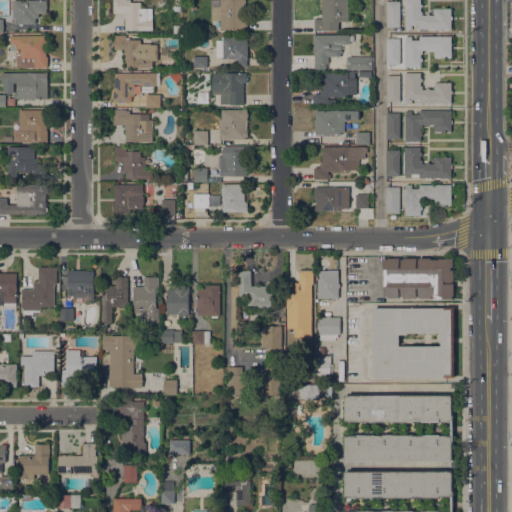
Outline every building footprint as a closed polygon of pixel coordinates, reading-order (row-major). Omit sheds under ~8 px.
[(47,0),(47,13),(39,13),(39,18),(36,18),(36,24),(23,24),(23,26),(19,26),(19,24),(15,24),(15,18),(13,18),(13,0),(47,0)] [(153,30),(125,30),(125,15),(124,15),(124,13),(113,13),(113,0),(131,0),(131,2),(141,2),(141,8),(152,8),(153,30)] [(221,30),(221,21),(211,21),(211,0),(246,0),(246,20),(247,20),(247,30),(221,30)] [(350,0),(350,22),(339,22),(339,30),(314,30),(314,19),(322,19),(322,7),(323,7),(323,0),(350,0)] [(405,0),(421,0),(421,4),(422,4),(422,7),(421,7),(421,12),(422,12),(422,15),(426,15),(426,14),(429,14),(429,15),(434,15),(434,8),(451,8),(451,16),(452,16),(452,20),(451,20),(451,29),(419,29),(419,25),(412,25),(412,29),(405,29),(405,0)] [(400,27),(386,27),(386,1),(399,1),(400,27)] [(46,35),(46,56),(48,56),(48,68),(16,67),(16,51),(11,51),(11,44),(10,44),(10,35),(46,35)] [(126,35),(126,40),(141,39),(141,44),(150,43),(150,44),(159,44),(159,57),(156,60),(152,60),(152,68),(138,68),(138,67),(125,67),(125,59),(124,59),(124,50),(114,50),(114,35),(126,35)] [(315,35),(349,35),(349,36),(354,36),(354,41),(349,41),(349,44),(342,44),(342,49),(340,49),(340,56),(328,56),(328,63),(326,63),(326,70),(315,70),(315,35)] [(247,36),(247,67),(239,67),(239,59),(223,59),(223,57),(216,57),(216,40),(223,40),(223,36),(247,36)] [(451,36),(451,43),(452,43),(452,45),(451,45),(451,46),(453,46),(453,49),(451,49),(451,52),(452,52),(452,56),(451,56),(451,57),(451,58),(448,58),(448,57),(434,57),(434,50),(430,50),(430,52),(426,52),(426,50),(422,50),(422,54),(420,54),(421,58),(422,58),(422,61),(421,61),(421,62),(421,65),(421,67),(420,67),(420,68),(417,68),(417,67),(415,67),(415,69),(413,69),(413,67),(412,67),(412,68),(409,68),(409,67),(405,67),(404,40),(419,40),(419,36),(451,36)] [(400,38),(400,64),(386,64),(386,38),(400,38)] [(207,56),(207,68),(193,68),(193,56),(207,56)] [(372,57),(372,69),(347,69),(347,57),(372,57)] [(349,71),(355,71),(355,78),(356,78),(356,94),(348,94),(348,97),(328,97),(328,99),(334,99),(334,104),(314,104),(314,93),(322,93),(322,72),(348,72),(348,78),(349,78),(349,71)] [(1,83),(1,81),(0,79),(0,77),(1,75),(1,73),(47,72),(48,99),(16,99),(15,97),(14,95),(16,93),(18,93),(18,90),(17,90),(17,83),(14,83),(14,93),(9,93),(3,93),(3,83),(1,83)] [(113,88),(115,88),(115,73),(156,73),(156,86),(154,86),(154,93),(141,93),(141,86),(140,86),(140,83),(134,83),(134,96),(130,96),(130,99),(131,99),(131,102),(130,102),(130,103),(113,103),(113,88)] [(246,73),(246,76),(248,76),(248,80),(246,80),(246,83),(244,83),(244,105),(220,104),(220,94),(212,94),(213,73),(246,73)] [(421,73),(421,78),(422,78),(422,81),(421,81),(421,86),(422,86),(422,89),(426,89),(426,88),(429,88),(429,89),(434,89),(434,82),(451,82),(451,90),(453,90),(453,94),(451,94),(451,103),(450,103),(450,104),(447,104),(447,103),(443,103),(443,104),(441,104),(441,103),(440,103),(440,104),(435,104),(435,103),(434,103),(434,104),(432,104),(432,103),(427,103),(427,104),(425,104),(425,103),(419,103),(419,100),(416,100),(416,99),(412,99),(412,103),(405,103),(405,73),(421,73)] [(387,75),(400,75),(400,102),(386,101),(387,75)] [(160,94),(160,107),(146,107),(146,94),(160,94)] [(247,120),(246,120),(246,132),(248,132),(248,137),(246,137),(246,139),(219,139),(219,120),(221,120),(221,109),(247,110),(247,112),(248,113),(248,117),(247,118),(247,120)] [(47,110),(47,131),(48,131),(48,142),(34,142),(34,133),(26,133),(26,132),(21,132),(21,131),(19,131),(19,111),(20,111),(20,110),(47,110)] [(125,142),(125,127),(124,127),(124,125),(113,125),(114,110),(126,110),(126,111),(130,111),(130,114),(141,114),(146,114),(146,119),(152,119),(152,133),(153,133),(153,142),(125,142)] [(451,110),(451,120),(452,120),(452,124),(451,124),(451,133),(447,133),(447,131),(441,131),(441,133),(434,133),(434,126),(426,126),(426,124),(422,124),(422,128),(421,128),(421,132),(422,132),(422,136),(421,136),(421,141),(420,141),(420,143),(405,143),(405,141),(405,140),(404,140),(403,116),(405,116),(405,111),(451,110)] [(316,111),(359,111),(359,120),(345,120),(345,132),(341,132),(341,135),(316,135),(316,127),(314,127),(314,119),(316,119),(316,111)] [(386,113),(400,113),(400,139),(386,139),(386,113)] [(194,131),(208,131),(208,145),(194,145),(194,131)] [(370,132),(370,144),(356,144),(356,132),(370,132)] [(365,146),(365,147),(367,147),(367,153),(365,153),(365,159),(359,159),(359,171),(356,171),(356,170),(339,170),(339,171),(328,171),(328,174),(330,174),(330,177),(331,177),(331,179),(315,179),(315,178),(314,178),(314,168),(314,167),(320,167),(320,164),(322,164),(322,156),(323,156),(323,147),(365,146)] [(35,147),(34,159),(37,159),(37,164),(50,164),(50,180),(32,180),(32,172),(17,172),(17,178),(7,178),(7,147),(35,147)] [(145,170),(154,170),(154,179),(126,179),(126,171),(124,171),(124,161),(113,161),(113,147),(126,147),(126,151),(141,151),(141,157),(145,157),(145,170)] [(208,168),(218,168),(218,156),(223,156),(223,147),(248,147),(248,155),(246,155),(246,176),(221,176),(221,182),(194,182),(194,168),(208,168)] [(403,152),(404,152),(405,147),(420,147),(420,153),(422,153),(422,156),(421,156),(421,160),(422,160),(422,164),(426,164),(426,162),(429,162),(429,164),(434,164),(434,157),(451,157),(451,165),(452,165),(452,168),(451,168),(451,178),(440,177),(440,179),(435,179),(435,177),(431,177),(431,179),(429,179),(429,177),(428,177),(428,179),(425,179),(425,177),(405,177),(405,173),(403,173),(403,152)] [(387,150),(400,150),(400,176),(387,176),(387,150)] [(17,184),(46,184),(46,205),(47,205),(47,214),(38,214),(38,215),(29,215),(29,214),(0,214),(0,198),(12,198),(12,192),(17,192),(17,184)] [(143,185),(143,196),(144,196),(144,203),(143,203),(143,208),(130,208),(130,214),(114,214),(114,199),(115,199),(115,184),(143,185)] [(245,184),(245,201),(248,201),(248,212),(223,212),(223,209),(222,209),(222,207),(223,207),(223,201),(222,201),(222,198),(223,198),(223,195),(222,195),(222,184),(245,184)] [(405,185),(412,185),(412,188),(419,188),(419,185),(452,185),(452,206),(434,206),(434,199),(430,199),(430,201),(426,201),(426,199),(423,199),(423,202),(421,202),(421,215),(405,215),(405,185)] [(349,187),(349,211),(316,211),(316,198),(314,198),(314,187),(349,187)] [(400,213),(386,213),(386,187),(400,187),(400,188),(400,213)] [(194,194),(209,194),(214,194),(214,207),(208,207),(208,208),(194,208),(194,194)] [(368,208),(356,208),(356,194),(368,194),(368,208)] [(175,199),(175,214),(162,214),(162,200),(175,199)] [(319,267),(318,259),(327,258),(327,267),(319,267)] [(454,259),(453,267),(451,267),(451,270),(454,270),(454,282),(445,282),(445,283),(454,283),(454,295),(453,295),(453,299),(434,299),(434,296),(431,296),(431,298),(419,298),(419,296),(417,295),(417,298),(405,298),(405,297),(401,297),(401,295),(400,295),(400,298),(388,298),(388,297),(384,297),(384,282),(438,282),(438,273),(384,273),(384,268),(384,259),(388,259),(388,258),(400,258),(400,268),(401,268),(401,260),(405,260),(405,258),(417,258),(417,268),(419,268),(419,258),(431,258),(431,260),(439,260),(439,259),(454,259)] [(39,267),(57,267),(57,284),(54,284),(54,307),(42,307),(42,310),(40,310),(40,312),(33,312),(33,314),(23,314),(24,308),(22,308),(22,289),(34,290),(34,283),(39,283),(39,267)] [(74,298),(74,296),(68,296),(68,270),(94,271),(94,303),(85,303),(85,298),(74,298)] [(312,337),(294,337),(294,329),(287,329),(287,308),(286,308),(286,289),(291,289),(291,283),(299,283),(299,270),(314,270),(314,284),(312,284),(312,337)] [(338,270),(338,274),(340,274),(340,276),(338,276),(338,279),(340,279),(340,282),(338,282),(338,284),(340,284),(340,288),(338,288),(338,294),(340,294),(340,297),(338,297),(338,299),(318,298),(318,295),(317,295),(317,290),(318,290),(318,287),(316,287),(316,285),(318,285),(318,283),(317,283),(317,280),(318,280),(318,271),(338,270)] [(239,296),(240,286),(237,286),(237,271),(252,271),(252,286),(268,286),(270,285),(276,285),(275,308),(274,308),(274,309),(248,309),(248,296),(239,296)] [(0,273),(17,273),(17,291),(16,307),(4,307),(4,305),(0,305),(0,273)] [(128,307),(112,307),(112,323),(102,323),(102,285),(115,285),(115,277),(128,277),(128,307)] [(144,287),(144,277),(159,277),(159,289),(158,289),(158,293),(157,293),(157,296),(156,296),(156,317),(140,316),(140,312),(133,312),(133,305),(132,305),(132,303),(133,303),(133,300),(132,300),(132,299),(133,299),(133,296),(132,295),(132,293),(133,293),(133,286),(144,287)] [(189,285),(189,315),(167,315),(167,289),(175,289),(175,285),(189,285)] [(220,285),(220,316),(218,316),(218,318),(211,318),(211,316),(209,316),(209,315),(198,315),(198,311),(198,289),(206,289),(206,285),(220,285)] [(373,377),(373,350),(372,350),(372,331),(373,331),(373,308),(444,308),(444,307),(454,307),(455,376),(373,377)] [(73,321),(60,321),(60,308),(74,308),(73,321)] [(340,317),(340,335),(338,334),(338,338),(336,338),(336,340),(320,340),(320,335),(319,335),(319,330),(317,330),(317,323),(319,323),(319,317),(326,317),(326,315),(331,315),(331,317),(340,317)] [(282,326),(281,355),(267,355),(267,347),(262,347),(262,326),(282,326)] [(182,342),(173,342),(173,343),(162,343),(162,329),(173,330),(182,330),(182,342)] [(210,331),(210,346),(203,345),(204,344),(192,344),(193,331),(204,331),(204,330),(210,331)] [(11,341),(2,341),(2,333),(10,333),(11,341)] [(25,365),(21,365),(21,356),(32,356),(32,351),(54,351),(54,349),(53,349),(53,334),(59,334),(59,354),(55,354),(54,373),(46,373),(46,375),(39,375),(39,387),(24,387),(25,365)] [(148,335),(148,350),(133,350),(133,374),(142,374),(142,388),(129,388),(129,386),(110,386),(109,376),(110,376),(110,349),(103,349),(103,336),(148,335)] [(80,357),(97,357),(97,369),(95,369),(95,376),(87,375),(74,375),(74,386),(62,386),(62,370),(66,370),(66,368),(65,368),(65,364),(66,364),(66,349),(80,349),(80,357)] [(330,356),(330,381),(318,381),(318,374),(316,374),(316,362),(318,362),(318,356),(330,356)] [(0,364),(17,364),(17,386),(16,386),(16,387),(1,387),(1,383),(0,383),(0,364)] [(251,396),(231,395),(231,376),(228,375),(228,366),(243,367),(243,375),(251,375),(251,396)] [(262,375),(266,375),(267,367),(281,367),(281,396),(276,396),(276,395),(262,395),(262,375)] [(177,395),(164,395),(164,380),(177,380),(177,395)] [(332,385),(332,398),(321,398),(321,400),(298,400),(298,398),(295,398),(295,427),(287,427),(287,384),(332,385)] [(452,395),(452,421),(441,421),(441,422),(423,422),(423,421),(414,421),(414,422),(383,422),(383,421),(375,421),(375,422),(357,422),(357,421),(345,421),(345,395),(452,395)] [(146,442),(146,452),(120,452),(120,442),(122,442),(122,440),(122,425),(129,425),(129,416),(116,416),(116,398),(131,398),(131,401),(144,401),(143,442),(146,442)] [(345,461),(345,436),(357,436),(357,434),(375,434),(375,436),(383,436),(383,434),(414,435),(422,435),(440,435),(440,436),(453,436),(452,462),(345,461)] [(190,440),(190,454),(170,454),(170,440),(190,440)] [(83,455),(83,444),(96,443),(96,455),(97,455),(97,473),(58,473),(58,455),(83,455)] [(21,455),(35,455),(35,444),(50,444),(50,457),(49,457),(49,482),(34,482),(34,479),(21,479),(21,455)] [(137,465),(137,482),(124,482),(123,465),(137,465)] [(452,471),(452,498),(347,498),(347,497),(345,497),(345,471),(452,471)] [(13,476),(13,490),(1,490),(1,476),(13,476)] [(250,480),(250,505),(237,505),(236,491),(224,491),(224,480),(250,480)] [(174,504),(162,504),(162,481),(173,481),(173,490),(175,490),(174,504)] [(80,508),(58,508),(58,494),(80,494),(80,508)] [(142,498),(142,510),(131,510),(131,511),(113,511),(113,498),(142,498)]
